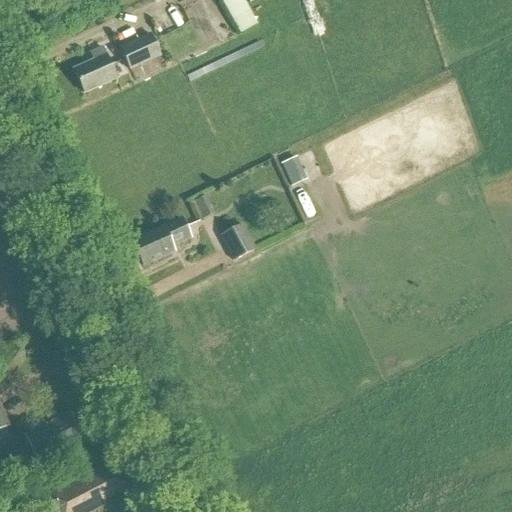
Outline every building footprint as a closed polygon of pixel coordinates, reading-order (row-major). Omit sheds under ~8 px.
[(208,51),(205,11),(209,10),(207,0),(186,0),(188,30),(169,31),(170,53),(208,51)] [(234,16),(244,33),(261,22),(251,6),(234,16)] [(129,73),(160,58),(150,35),(119,50),(129,73)] [(82,96),(115,81),(100,49),(88,55),(92,62),(71,72),(82,96)] [(296,159),(280,166),(291,189),(307,182),(296,159)] [(193,197),(194,215),(211,213),(209,195),(193,197)] [(188,240),(181,223),(161,232),(161,231),(131,245),(142,270),(172,256),(169,249),(188,240)] [(242,226),(219,238),(233,264),(256,252),(242,226)] [(0,404),(0,432),(10,428),(0,404)] [(72,419),(70,413),(23,433),(36,464),(88,441),(77,417),(72,419)] [(97,511),(105,508),(104,505),(119,498),(116,492),(124,488),(110,461),(49,493),(58,511),(97,511)]
